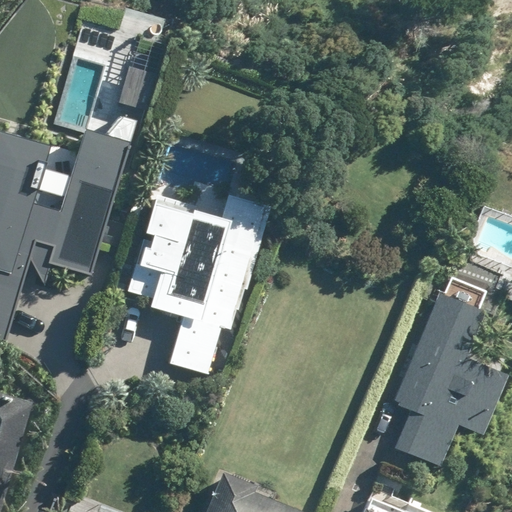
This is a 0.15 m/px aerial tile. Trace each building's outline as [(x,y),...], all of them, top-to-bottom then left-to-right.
[(0,356),(2,358),(30,265),(44,291),(50,268),(90,279),(136,125),(120,119),(103,138),(84,133),(77,157),(0,134),(0,356)] [(180,318),(167,366),(207,377),(220,330),(230,332),(235,312),(238,312),(243,291),(246,291),(269,207),(228,196),(221,221),(152,202),(127,294),(151,300),(149,309),(180,318)] [(439,294),(393,402),(408,408),(391,449),(438,469),(455,428),(481,439),(507,377),(466,360),(485,313),(439,294)] [(0,395),(0,511),(33,405),(0,395)] [(223,473),(206,511),(298,511),(255,493),(257,488),(223,473)] [(397,511),(368,499),(361,511),(418,511),(406,506),(403,511),(397,511)]
